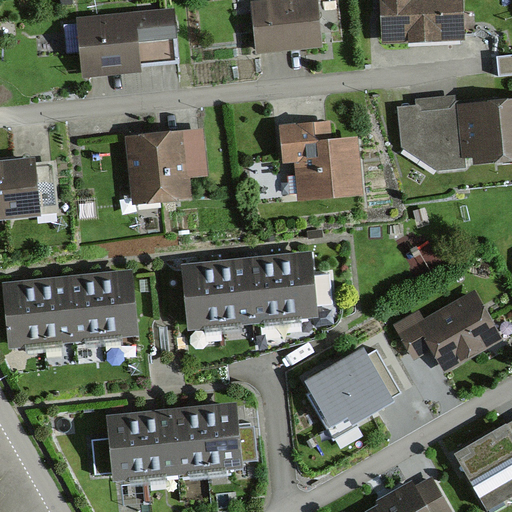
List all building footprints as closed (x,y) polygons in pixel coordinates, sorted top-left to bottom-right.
[(318,0),(309,0),(251,11),(260,60),(327,47),(318,0)] [(466,0),(378,0),(382,51),(470,44),(466,0)] [(179,13),(77,27),(85,83),(186,69),(179,13)] [(511,103),(458,111),(465,166),(511,160),(511,103)] [(202,124),(127,133),(134,198),(189,192),(187,170),(207,168),(202,124)] [(332,124),(278,130),(286,203),(366,194),(360,141),(334,144),(332,124)] [(33,155),(0,158),(0,210),(38,206),(33,155)] [(310,248),(184,261),(190,323),(317,310),(310,248)] [(130,266),(5,280),(11,341),(137,327),(130,266)] [(474,283),(395,334),(414,363),(431,351),(443,369),(504,329),(474,283)] [(368,350),(363,340),(305,374),(331,419),(349,409),(354,418),(403,389),(377,345),(368,350)] [(235,398),(109,411),(115,473),(241,460),(235,398)] [(511,427),(454,460),(482,511),(501,511),(511,506),(511,427)] [(454,511),(432,478),(379,511),(454,511)]
